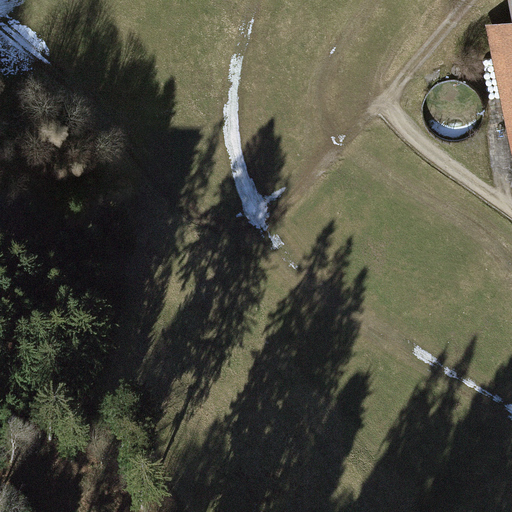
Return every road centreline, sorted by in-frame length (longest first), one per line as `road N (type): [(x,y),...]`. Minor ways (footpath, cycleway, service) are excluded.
road 1 (track): [(0,35),(66,86),(120,150),(204,224),(245,227),(300,198),(380,104)]
road 2 (track): [(474,0),(380,104),(438,164),(511,215)]
